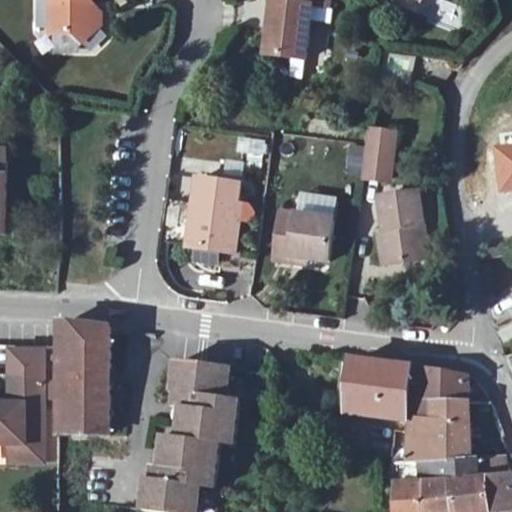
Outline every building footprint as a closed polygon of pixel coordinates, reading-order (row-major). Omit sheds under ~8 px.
[(94,46),(111,26),(98,18),(98,4),(102,0),(56,0),(55,35),(85,38),(94,46)] [(320,0),(282,0),(277,57),(324,63),(326,43),(315,42),(320,0)] [(98,18),(111,26),(111,16),(98,18)] [(412,79),(416,56),(387,51),(383,75),(412,79)] [(360,179),(391,184),(399,130),(368,126),(360,179)] [(511,142),(493,143),(495,192),(511,191),(511,142)] [(0,173),(14,174),(13,149),(0,148),(0,173)] [(349,173),(362,173),(363,148),(350,148),(349,173)] [(14,174),(0,173),(0,231),(17,231),(14,174)] [(194,201),(172,198),(166,240),(194,244),(220,247),(238,249),(242,218),(233,216),(237,180),(199,173),(194,201)] [(394,235),(389,235),(391,266),(435,262),(432,194),(393,196),(394,235)] [(303,256),(315,258),(341,262),(347,223),(292,215),(285,259),(302,261),(303,256)] [(192,258),(219,262),(220,247),(194,244),(192,258)] [(116,436),(120,332),(71,327),(71,378),(67,378),(66,436),(116,436)] [(17,352),(17,375),(52,376),(52,352),(17,352)] [(165,499),(156,498),(153,511),(210,511),(213,492),(228,494),(235,452),(247,452),(253,404),(242,401),(246,369),(192,361),(189,377),(196,379),(194,394),(187,392),(184,408),(193,410),(187,442),(174,440),(172,455),(181,457),(179,468),(170,467),(161,466),(159,482),(167,484),(165,499)] [(419,424),(423,374),(365,365),(360,416),(419,424)] [(0,442),(16,443),(15,460),(50,461),(52,376),(17,375),(16,397),(5,396),(5,402),(0,401),(0,442)] [(479,385),(468,381),(430,375),(428,409),(425,425),(418,469),(433,468),(434,488),(406,490),(406,511),(511,511),(511,462),(481,464),(479,385)] [(189,377),(187,392),(194,394),(196,379),(189,377)] [(172,455),(170,467),(179,468),(181,457),(172,455)] [(159,482),(156,498),(165,499),(167,484),(159,482)]
